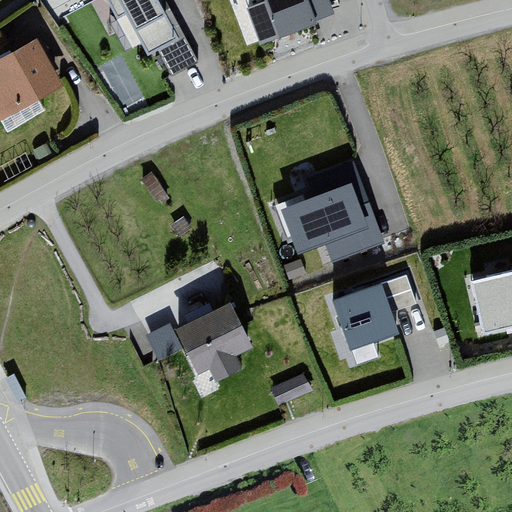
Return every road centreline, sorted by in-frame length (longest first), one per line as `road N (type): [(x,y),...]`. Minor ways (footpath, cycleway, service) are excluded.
road 1 (residential): [(511,370),(380,407),(96,511)]
road 2 (residential): [(382,42),(116,145),(0,210)]
road 3 (residential): [(511,8),(382,42)]
